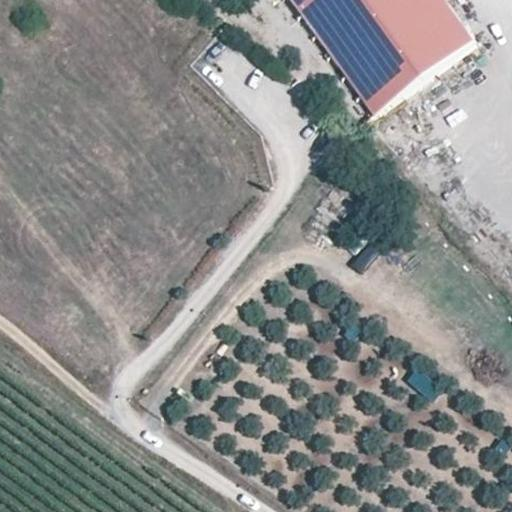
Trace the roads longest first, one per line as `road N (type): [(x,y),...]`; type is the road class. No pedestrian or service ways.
road 1 (unknown): [(107,405),(245,249),(281,191),(288,160),(283,128),(221,47)]
road 2 (track): [(0,323),(257,511)]
